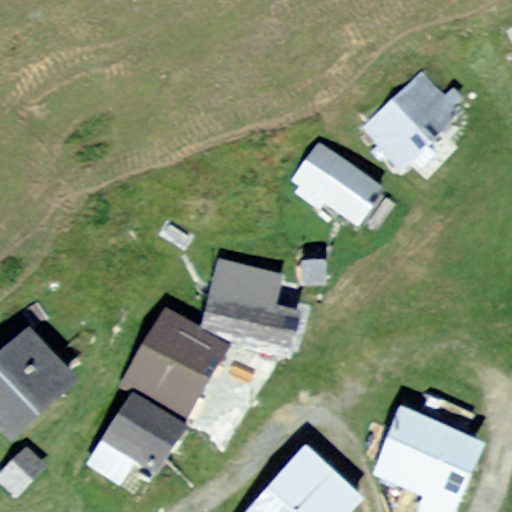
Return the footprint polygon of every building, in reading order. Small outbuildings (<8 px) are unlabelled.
[(468,116),(423,67),(357,127),(402,176),(468,116)] [(389,198),(316,152),(287,199),(360,244),(389,198)] [(280,278),(226,272),(219,332),(309,342),(312,319),(276,315),(280,278)] [(247,355),(181,313),(108,446),(162,479),(247,355)] [(94,393),(40,334),(0,370),(0,433),(22,458),(94,393)] [(492,436),(408,404),(382,472),(466,504),(492,436)] [(360,511),(362,511),(300,454),(245,511),(360,511)]
